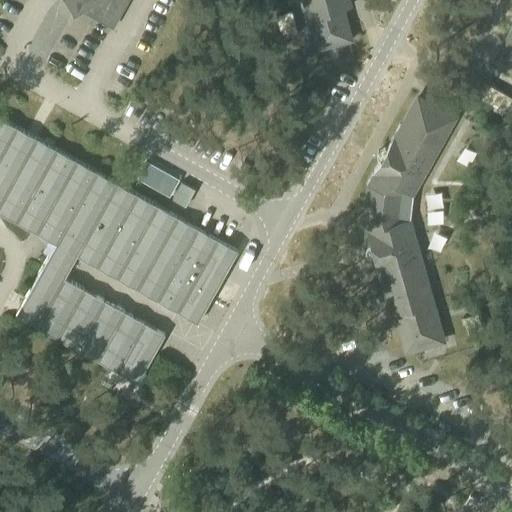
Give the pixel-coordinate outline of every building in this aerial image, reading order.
[(65,0),(73,14),(80,10),(96,0),(65,0)] [(96,0),(80,10),(113,28),(128,0),(96,0)] [(304,0),(313,31),(311,31),(316,49),(328,45),(328,44),(339,41),(340,42),(352,39),(347,21),(343,22),(339,8),(349,6),(346,0),(304,0)] [(291,10),(275,14),(281,34),(296,29),(291,10)] [(511,27),(496,56),(511,65),(511,23),(510,27),(511,27)] [(483,81),(475,95),(503,110),(511,96),(483,81)] [(366,183),(362,217),(370,243),(372,243),(376,255),(373,256),(381,283),(383,282),(404,353),(443,343),(419,258),(421,257),(409,217),(400,220),(399,214),(401,194),(403,189),(412,194),(433,157),(431,156),(453,116),(417,96),(401,125),(399,123),(386,148),(388,149),(381,160),(379,159),(366,183)] [(0,213),(55,244),(43,266),(15,315),(136,383),(155,349),(164,334),(63,278),(76,255),(196,322),(236,250),(0,118),(0,213)] [(174,207),(184,187),(171,181),(162,201),(174,207)] [(478,312),(463,316),(467,333),(483,328),(478,312)]
